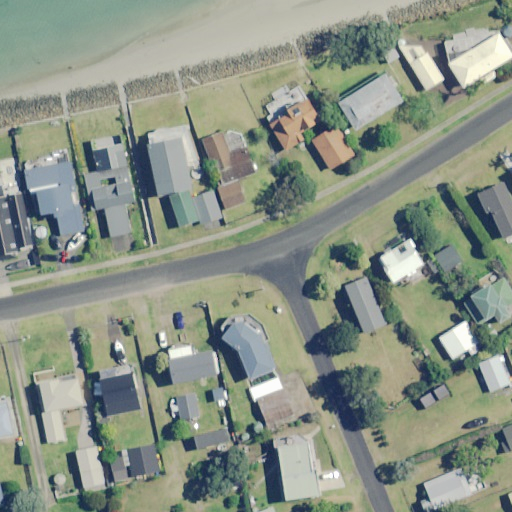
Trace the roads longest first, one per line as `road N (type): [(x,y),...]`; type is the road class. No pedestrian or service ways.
road 1 (residential): [(0,308),(278,250)]
road 2 (residential): [(278,250),(385,511)]
road 3 (residential): [(278,250),(511,107)]
